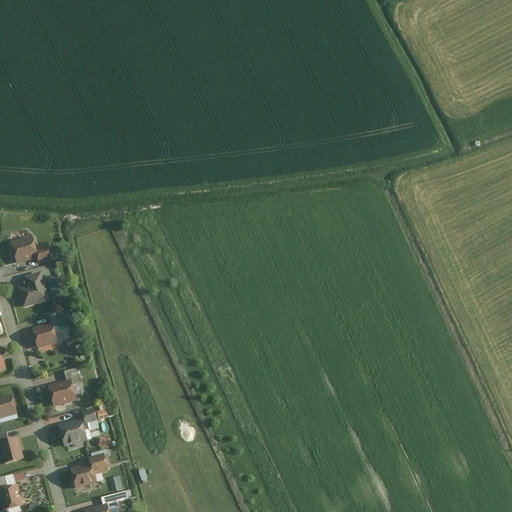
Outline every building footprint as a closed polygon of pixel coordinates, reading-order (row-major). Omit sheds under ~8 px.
[(37,237),(12,243),(18,265),(38,261),(39,266),(54,263),(51,248),(39,250),(37,237)] [(28,287),(19,288),(24,309),(52,302),(43,272),(24,277),(28,287)] [(51,279),(53,294),(61,293),(59,278),(51,279)] [(55,324),(32,330),(38,350),(60,344),(55,324)] [(73,380),(49,386),(55,409),(79,403),(73,380)] [(14,396),(0,398),(0,421),(19,417),(14,396)] [(83,420),(59,426),(65,449),(92,442),(88,426),(99,423),(95,410),(81,414),(83,420)] [(100,419),(108,418),(107,410),(99,411),(100,419)] [(0,454),(3,467),(26,462),(21,440),(9,443),(7,433),(0,434),(0,454)] [(110,448),(113,439),(103,436),(100,445),(110,448)] [(91,466),(72,470),(77,492),(99,486),(97,476),(110,473),(106,456),(89,460),(91,466)] [(114,480),(113,489),(123,490),(124,481),(114,480)] [(20,487),(0,491),(0,495),(3,511),(8,511),(25,508),(20,487)]
